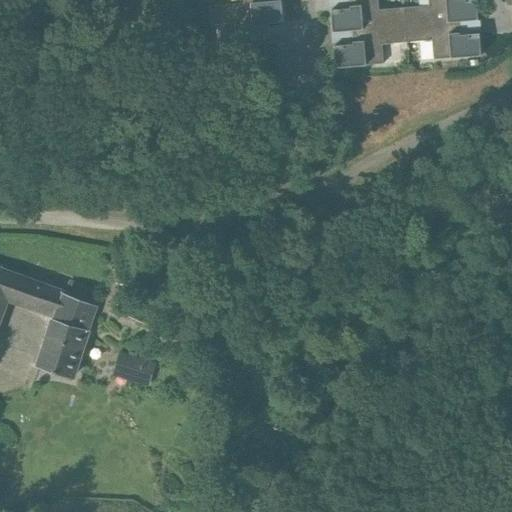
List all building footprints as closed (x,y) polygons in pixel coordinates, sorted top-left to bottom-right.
[(269,2),(241,4),(210,6),(212,25),(236,23),(237,42),(265,39),(264,26),(264,24),(283,22),(282,0),(269,2)] [(378,0),(350,0),(351,9),(331,10),(333,32),(353,31),(406,26),(404,8),(379,10),(378,0)] [(428,0),(429,5),(404,8),(406,26),(459,21),(478,20),(476,0),(428,0)] [(459,21),(406,26),(407,42),(432,40),(434,60),(481,55),(480,33),(460,35),(459,21)] [(406,26),(353,31),(354,44),(334,46),(336,68),(384,64),(382,45),(407,42),(406,26)] [(39,365),(74,376),(98,301),(0,267),(0,316),(7,298),(55,316),(39,365)] [(122,352),(114,374),(149,387),(157,364),(122,352)] [(273,481),(257,485),(254,486),(256,493),(259,492),(275,489),(273,481)] [(273,511),(293,511),(290,500),(272,506),(273,511)]
